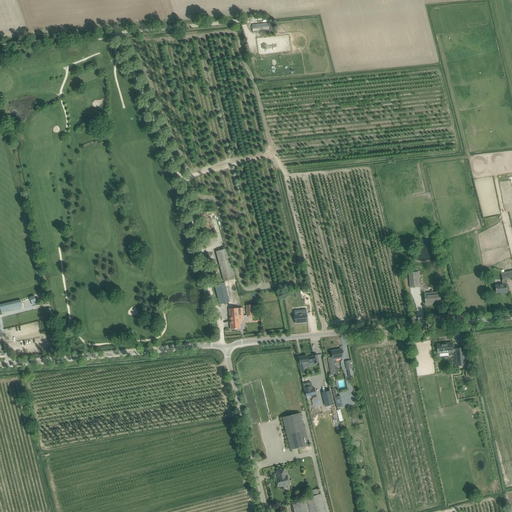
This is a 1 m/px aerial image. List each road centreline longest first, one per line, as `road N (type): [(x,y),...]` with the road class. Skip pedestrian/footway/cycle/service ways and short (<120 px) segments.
road 1 (unclassified): [(225,348),(511,316)]
road 2 (unclassified): [(0,366),(225,348)]
road 3 (unclassified): [(225,348),(266,511)]
road 4 (track): [(114,34),(244,16)]
